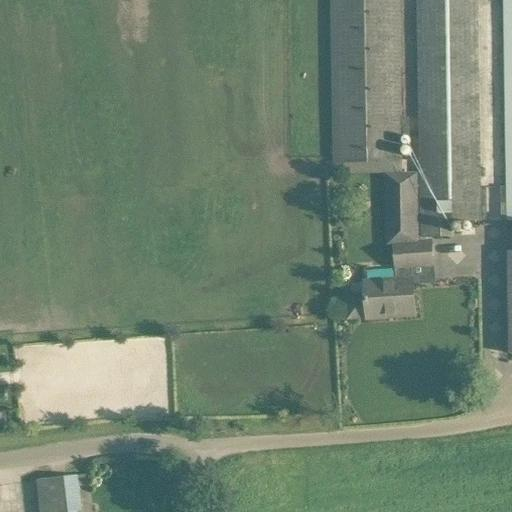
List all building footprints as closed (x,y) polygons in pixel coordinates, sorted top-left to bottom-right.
[(402,162),(401,136),(409,136),(409,118),(400,118),(398,0),(329,0),(332,163),(387,162),(402,162)] [(417,0),(420,186),(421,238),(451,237),(451,221),(479,220),(475,0),(417,0)] [(511,194),(511,0),(503,0),(506,195),(511,194)] [(385,246),(394,245),(418,243),(417,172),(402,173),(402,162),(387,162),(387,173),(384,173),(385,246)] [(429,242),(418,243),(394,245),(396,268),(395,268),(396,281),(365,283),(366,300),(352,301),(348,305),(349,314),(353,318),(367,317),(367,319),(415,315),(412,280),(411,280),(410,268),(431,266),(429,242)] [(78,511),(74,475),(67,476),(34,480),(38,511),(78,511)]
